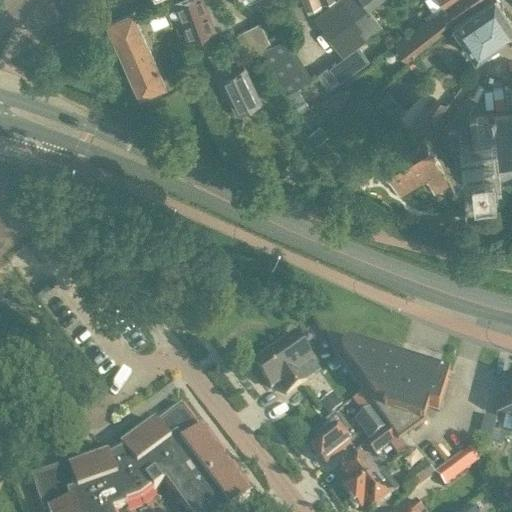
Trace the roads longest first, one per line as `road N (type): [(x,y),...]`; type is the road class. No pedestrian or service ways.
road 1 (residential): [(51,138),(60,187),(169,349),(306,511)]
road 2 (primary): [(217,198),(439,292),(511,313)]
road 3 (primary): [(217,198),(185,171),(0,96)]
road 4 (primary): [(51,138),(174,189),(217,198)]
road 5 (residential): [(511,50),(493,60),(445,123),(462,184)]
